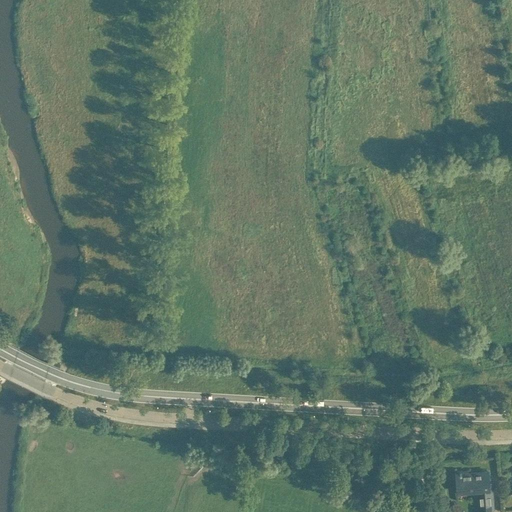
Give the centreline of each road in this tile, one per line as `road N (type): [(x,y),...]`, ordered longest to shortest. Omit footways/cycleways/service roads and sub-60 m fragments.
road 1 (residential): [(188,418),(511,433)]
road 2 (tertiary): [(189,398),(511,413)]
road 3 (residential): [(0,366),(77,400),(188,418)]
